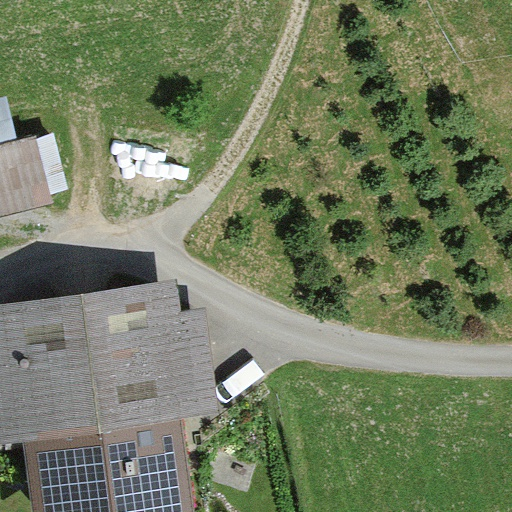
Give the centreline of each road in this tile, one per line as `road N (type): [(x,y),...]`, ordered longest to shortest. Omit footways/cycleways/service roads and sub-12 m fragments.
road 1 (residential): [(511,357),(276,341),(191,272),(141,266),(0,289)]
road 2 (track): [(299,0),(250,129),(141,266)]
